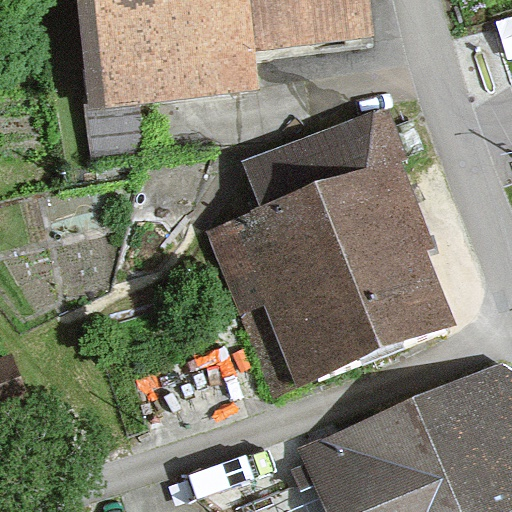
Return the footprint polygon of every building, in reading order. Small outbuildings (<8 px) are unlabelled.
[(83,0),(92,74),(248,55),(247,46),(355,33),(351,0),(83,0)] [(84,115),(89,155),(137,149),(132,109),(84,115)] [(217,246),(245,313),(237,316),(270,401),(441,335),(411,257),(375,172),(396,163),(379,120),(243,172),(259,214),(250,217),(251,218),(220,230),(217,246)] [(0,444),(32,433),(6,362),(0,363),(0,444)] [(314,480),(238,511),(511,511),(511,483),(493,439),(511,431),(511,398),(504,379),(473,392),(472,388),(305,459),(314,480)]
